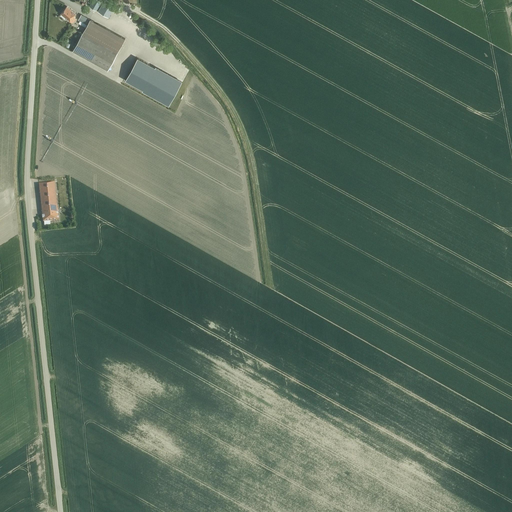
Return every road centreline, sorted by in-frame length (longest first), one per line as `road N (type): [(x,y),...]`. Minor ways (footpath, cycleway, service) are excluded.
road 1 (unclassified): [(61,511),(28,207),(37,0)]
road 2 (track): [(269,279),(237,113),(166,29),(139,12)]
